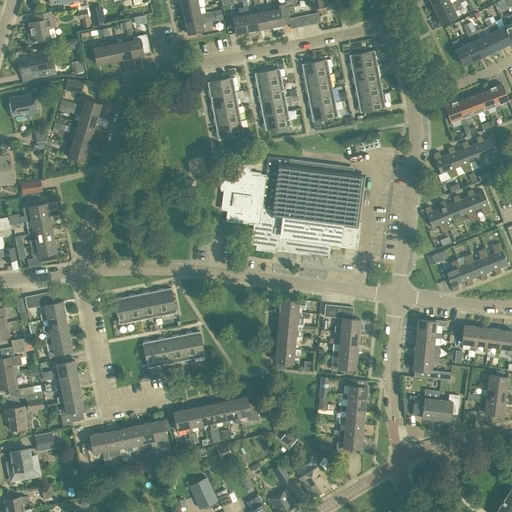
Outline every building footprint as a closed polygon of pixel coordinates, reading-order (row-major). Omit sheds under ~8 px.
[(105,0),(99,2),(103,11),(109,8),(105,0)] [(180,0),(183,11),(199,7),(198,0),(180,0)] [(326,0),(305,0),(306,2),(309,1),(311,8),(327,5),(326,0)] [(437,14),(460,3),(464,1),(463,0),(455,0),(450,3),(449,0),(441,0),(432,5),(437,14)] [(441,24),(457,17),(454,11),(462,7),(460,3),(437,14),(441,24)] [(272,6),(267,7),(272,27),(274,27),(275,29),(279,28),(279,25),(283,25),(281,15),(288,14),(287,6),(286,6),(286,4),(278,5),(279,8),(273,10),(272,6)] [(260,29),(257,13),(249,14),(248,6),(243,7),(248,32),(260,29)] [(92,26),(89,7),(77,9),(78,19),(82,19),(84,27),(92,26)] [(97,16),(96,7),(89,8),(93,26),(106,23),(104,15),(97,16)] [(185,22),(205,18),(204,13),(201,14),(199,7),(183,11),(185,22)] [(236,34),(248,32),(243,7),(238,8),(240,16),(233,17),(236,34)] [(260,29),(272,27),(267,7),(262,8),(263,12),(257,13),(260,29)] [(51,11),(37,14),(38,21),(29,23),(31,33),(28,34),(30,42),(50,38),(56,36),(54,28),(57,27),(55,17),(53,17),(51,11)] [(312,13),(315,24),(321,23),(318,12),(312,13)] [(145,15),(134,17),(136,25),(147,23),(145,15)] [(489,18),(491,24),(502,47),(511,42),(511,41),(505,26),(499,29),(493,16),(489,18)] [(291,29),(297,27),(295,17),(289,18),(291,29)] [(205,18),(185,22),(188,34),(204,30),(203,23),(206,23),(205,18)] [(492,52),(502,47),(491,24),(487,26),(491,33),(485,36),(492,52)] [(492,52),(485,36),(479,38),(474,27),(470,29),(483,56),(492,52)] [(99,37),(104,36),(102,29),(97,30),(91,31),(91,36),(98,35),(99,37)] [(473,61),(483,56),(470,29),(465,31),(467,35),(468,35),(471,42),(465,45),(473,61)] [(128,38),(132,57),(144,55),(140,38),(133,40),(133,37),(128,38)] [(120,60),(132,57),(128,38),(123,38),(124,42),(117,43),(120,60)] [(70,50),(79,48),(77,40),(65,43),(66,48),(70,50)] [(473,61),(465,45),(460,48),(456,40),(452,42),(463,65),(473,61)] [(120,60),(117,43),(110,45),(110,41),(105,42),(109,62),(120,60)] [(97,64),(109,62),(105,42),(100,43),(101,47),(94,48),(97,64)] [(354,69),(374,65),(371,51),(352,55),(354,69)] [(45,62),(44,54),(18,60),(21,74),(36,71),(37,78),(57,74),(54,60),(45,62)] [(307,78),(327,74),(324,60),(304,64),(307,78)] [(73,74),(84,72),(82,62),(71,64),(73,74)] [(357,83),(377,79),(374,65),(354,69),(357,83)] [(260,87),(280,83),(277,69),(257,73),(260,87)] [(310,92),(330,88),(327,74),(307,78),(310,92)] [(213,96),(232,92),(230,78),(210,82),(213,96)] [(360,98),(380,94),(377,79),(357,83),(360,98)] [(83,82),(67,80),(66,90),(82,92),(83,82)] [(262,101),(282,98),(280,83),(260,87),(262,101)] [(509,100),(502,83),(490,88),(496,104),(496,105),(500,104),(509,100)] [(313,107),(332,103),(330,88),(310,92),(313,107)] [(502,109),(500,104),(496,105),(496,104),(490,88),(478,92),(485,108),(485,109),(487,109),(488,108),(495,106),(497,111),(502,109)] [(215,110),(235,107),(232,92),(213,96),(215,110)] [(346,92),(339,93),(340,100),(347,99),(346,92)] [(490,114),(488,108),(487,109),(485,109),(485,108),(478,92),(467,97),(473,113),(474,113),(474,114),(476,113),(484,110),(486,116),(490,114)] [(32,117),(31,113),(38,112),(35,93),(9,98),(13,117),(26,114),(27,118),(28,119),(29,120),(31,120),(32,119),(32,117)] [(380,94),(360,98),(363,112),(382,108),(380,94)] [(479,118),(476,113),(474,114),(474,113),(473,113),(467,97),(456,101),(462,117),(462,118),(463,118),(465,117),(472,114),(475,120),(479,118)] [(265,116),(285,112),(282,98),(262,101),(265,116)] [(80,105),(79,110),(98,116),(102,104),(85,99),(83,106),(80,105)] [(467,123),(465,117),(463,118),(462,118),(462,117),(456,101),(445,105),(451,122),(461,118),(463,124),(467,123)] [(332,103),(313,107),(315,121),(335,117),(332,103)] [(218,125),(238,121),(235,107),(215,110),(218,125)] [(79,110),(77,114),(81,115),(79,122),(95,127),(98,116),(79,110)] [(285,112),(265,116),(268,130),(288,126),(285,112)] [(238,121),(218,125),(221,139),(241,135),(238,121)] [(74,128),(72,132),(91,138),(95,127),(79,122),(77,129),(74,128)] [(296,134),(305,133),(304,125),(295,127),(296,134)] [(50,128),(35,131),(36,143),(47,141),(50,128)] [(72,133),(71,137),(74,138),(72,145),(88,150),(91,138),(72,132),(72,133)] [(478,143),(477,143),(483,157),(489,155),(493,162),(500,159),(491,137),(483,140),(480,135),(476,137),(478,143)] [(44,149),(44,150),(55,153),(57,147),(50,145),(51,142),(47,141),(45,144),(46,144),(44,149)] [(469,163),(475,160),(479,167),(486,164),(483,157),(477,143),(469,146),(466,141),(461,143),(463,148),(469,163)] [(67,151),(65,155),(85,161),(88,150),(72,145),(70,151),(67,151)] [(449,153),(455,168),(461,166),(465,172),(472,170),(469,163),(463,148),(455,150),(452,146),(447,148),(449,153)] [(449,153),(441,156),(438,152),(433,153),(441,173),(448,171),(451,178),(458,175),(455,168),(449,153)] [(4,184),(13,183),(9,155),(0,156),(0,180),(3,180),(4,184)] [(345,176),(346,166),(268,156),(266,175),(250,173),(251,166),(238,165),(237,174),(226,172),(226,174),(224,166),(217,167),(219,178),(221,191),(224,190),(222,200),(226,200),(225,208),(228,208),(226,221),(227,221),(227,219),(254,223),(251,244),(252,244),(252,243),(257,243),(256,249),(257,249),(257,248),(274,250),(275,248),(294,251),(294,249),(308,251),(308,258),(309,251),(329,253),(328,258),(329,258),(331,241),(340,242),(339,247),(340,247),(340,245),(345,246),(345,248),(357,249),(361,222),(357,222),(363,178),(345,176)] [(23,194),(42,191),(40,181),(21,184),(23,194)] [(474,210),(481,208),(484,215),(491,212),(483,190),(475,193),(472,189),(467,191),(469,196),(468,196),(474,210)] [(454,201),(460,216),(467,213),(471,220),(477,218),(474,211),(468,196),(461,199),(458,194),(453,196),(455,201),(454,201)] [(441,207),(440,207),(446,221),(453,219),(457,226),(463,223),(461,216),(460,216),(454,201),(447,204),(444,200),(439,202),(441,207)] [(31,219),(49,215),(47,203),(29,207),(31,215),(25,216),(26,222),(32,221),(31,219)] [(446,221),(440,207),(433,210),(430,206),(424,208),(432,227),(439,224),(443,231),(449,229),(447,222),(446,222),(446,221)] [(34,231),(52,227),(49,215),(31,219),(32,221),(33,227),(27,229),(28,234),(34,233),(34,231)] [(0,229),(10,227),(9,220),(8,220),(7,217),(0,218),(0,229)] [(36,243),(54,240),(52,227),(34,231),(34,233),(36,239),(30,241),(31,246),(37,245),(36,243)] [(36,243),(37,245),(38,251),(32,253),(33,258),(40,257),(40,255),(55,252),(57,252),(54,240),(36,243)] [(494,253),(488,255),(494,270),(496,275),(501,273),(500,268),(508,265),(499,242),(492,245),(494,253)] [(6,262),(17,260),(14,247),(3,249),(6,262)] [(487,278),(486,273),(494,270),(488,255),(485,248),(478,251),(480,258),(474,261),(480,275),(480,276),(482,280),(487,278)] [(41,262),(41,263),(57,260),(55,252),(40,255),(40,257),(41,262)] [(438,253),(432,255),(435,263),(441,260),(438,253)] [(480,275),(474,261),(471,253),(464,256),(466,264),(460,266),(466,281),(468,286),(473,284),(472,279),(480,276),(480,275)] [(460,266),(457,259),(450,261),(452,269),(446,272),(453,291),(459,289),(458,284),(466,281),(460,266)] [(157,290),(162,315),(176,312),(171,287),(157,290)] [(148,318),(162,315),(157,290),(143,293),(148,318)] [(49,304),(55,303),(53,291),(47,292),(49,304)] [(133,321),(148,318),(143,293),(128,296),(133,321)] [(27,308),(33,307),(30,296),(25,297),(27,308)] [(119,324),(133,321),(128,296),(114,299),(119,324)] [(18,312),(25,311),(22,297),(16,298),(18,312)] [(298,313),(298,312),(299,305),(305,306),(305,300),(299,299),(299,301),(281,299),(280,312),(298,313)] [(47,317),(65,313),(63,301),(55,303),(49,304),(44,305),(46,313),(40,314),(41,320),(47,319),(47,317)] [(297,326),(297,324),(298,318),(304,318),(309,318),(309,313),(298,312),(298,313),(280,312),(279,324),(297,326)] [(49,329),(67,326),(65,313),(47,317),(47,319),(49,325),(42,326),(44,332),(50,331),(49,329)] [(352,318),(347,318),(342,317),(342,318),(341,326),(335,326),(334,332),(341,332),(341,330),(359,332),(360,319),(352,318)] [(435,334),(435,332),(436,325),(442,326),(447,326),(447,321),(443,321),(435,320),(435,321),(418,319),(417,332),(435,334)] [(6,323),(0,323),(0,338),(8,337),(6,323)] [(296,338),(296,337),(297,330),(303,330),(303,325),(297,324),(297,326),(279,324),(278,337),(296,338)] [(474,344),(477,326),(464,325),(462,343),(470,344),(469,350),(475,351),(476,345),(474,344)] [(52,341),(70,338),(67,326),(49,329),(50,331),(51,337),(45,339),(46,344),(52,343),(52,341)] [(487,346),(489,328),(477,326),(474,344),(476,345),(482,345),(482,352),(487,352),(488,346),(487,346)] [(499,348),(501,329),(489,328),(487,346),(488,346),(495,347),(494,353),(500,354),(500,348),(499,348)] [(511,330),(501,329),(499,348),(500,348),(507,349),(506,354),(511,355),(511,330)] [(358,344),(359,332),(341,330),(341,332),(340,339),(334,338),(333,344),(339,344),(340,342),(358,344)] [(186,334),(190,358),(205,356),(200,331),(186,334)] [(441,333),(435,332),(435,334),(417,332),(416,344),(434,346),(434,345),(435,338),(441,338),(441,333)] [(12,347),(33,344),(31,334),(30,333),(24,334),(24,338),(11,340),(12,347)] [(176,361),(190,358),(186,334),(171,337),(176,361)] [(162,364),(176,361),(171,337),(157,340),(162,364)] [(302,337),(296,337),(296,338),(278,337),(276,349),(295,350),(295,349),(296,342),(301,343),(302,337)] [(52,341),(52,343),(53,350),(47,351),(49,359),(54,358),(54,355),(54,354),(72,350),(70,338),(52,341)] [(148,367),(162,364),(157,340),(143,342),(148,367)] [(357,356),(358,344),(340,342),(339,344),(339,351),(333,350),(332,356),(338,357),(338,355),(357,356)] [(33,344),(12,347),(13,353),(34,350),(33,344)] [(440,345),(434,345),(434,346),(416,344),(414,356),(433,358),(433,357),(433,350),(440,351),(440,345)] [(295,350),(276,349),(275,361),(277,362),(286,362),(294,363),(294,354),(300,355),(301,349),(295,349),(295,350)] [(0,373),(19,371),(18,365),(22,364),(21,355),(12,357),(0,358),(0,373)] [(356,369),(357,356),(338,355),(338,357),(338,363),(331,363),(331,368),(338,369),(338,368),(356,369)] [(433,358),(414,356),(413,369),(431,371),(432,363),(438,363),(439,358),(439,357),(433,357),(433,358)] [(442,366),(450,366),(449,357),(442,357),(442,366)] [(59,376),(77,372),(74,360),(56,364),(58,372),(52,373),(53,379),(59,378),(59,376)] [(299,372),(314,372),(314,362),(299,362),(299,372)] [(450,380),(451,372),(433,370),(433,378),(450,380)] [(19,371),(0,373),(0,389),(17,386),(15,375),(20,374),(19,371)] [(61,388),(79,384),(77,372),(59,376),(59,378),(60,384),(55,386),(56,391),(62,390),(61,388)] [(488,387),(506,390),(508,377),(489,375),(488,383),(482,383),(482,388),(488,389),(488,387)] [(284,393),(289,388),(282,379),(276,383),(284,393)] [(347,397),(366,399),(366,398),(368,398),(368,392),(366,391),(367,386),(366,386),(366,380),(348,379),(347,385),(349,385),(348,393),(342,393),(337,393),(337,398),(347,399),(347,397)] [(64,400),(82,397),(79,384),(61,388),(62,390),(63,396),(57,397),(58,403),(64,402),(64,400)] [(26,395),(34,393),(33,386),(19,389),(20,395),(26,395)] [(504,402),(506,390),(488,387),(488,389),(487,396),(481,395),(480,400),(486,401),(486,399),(504,402)] [(24,407),(5,409),(6,416),(9,416),(11,430),(13,430),(14,431),(20,431),(20,429),(26,428),(24,412),(29,412),(29,411),(44,409),(41,392),(34,393),(26,395),(27,400),(26,400),(27,406),(24,407)] [(436,417),(438,399),(424,398),(425,395),(418,394),(418,397),(411,396),(408,414),(412,415),(412,411),(419,412),(419,415),(436,417)] [(438,399),(436,417),(436,419),(436,418),(450,419),(449,421),(450,421),(451,413),(457,414),(460,395),(449,394),(448,401),(438,399)] [(238,417),(240,416),(247,415),(248,421),(258,419),(255,402),(248,403),(247,396),(234,399),(238,417)] [(84,409),(82,397),(64,400),(64,402),(65,409),(66,413),(82,410),(84,409)] [(326,409),(327,397),(319,397),(318,408),(326,409)] [(365,411),(366,399),(347,397),(347,399),(347,406),(340,405),(340,411),(346,412),(346,410),(365,411)] [(241,423),(240,416),(238,417),(234,399),(222,401),(226,419),(228,419),(235,418),(236,424),(241,423)] [(503,415),(504,402),(486,399),(486,401),(485,408),(479,407),(478,413),(486,414),(486,412),(503,415)] [(229,425),(228,419),(226,419),(222,401),(210,404),(214,422),(216,422),(222,420),(223,426),(229,425)] [(217,428),(216,422),(214,422),(210,404),(198,407),(202,424),(203,424),(210,423),(211,429),(217,428)] [(205,430),(203,424),(202,424),(198,407),(186,409),(190,427),(191,427),(198,425),(199,431),(205,430)] [(66,413),(65,409),(59,410),(63,426),(73,424),(72,422),(84,419),(82,410),(66,413)] [(192,433),(191,427),(190,427),(186,409),(174,412),(177,430),(186,428),(187,434),(192,433)] [(364,423),(365,411),(346,410),(346,412),(346,418),(339,418),(339,423),(345,424),(345,422),(364,423)] [(154,440),(156,440),(163,438),(164,445),(170,443),(168,436),(166,436),(163,420),(151,422),(154,440)] [(159,453),(156,440),(154,440),(151,422),(138,425),(142,443),(144,442),(150,441),(153,454),(159,453)] [(362,436),(364,423),(345,422),(345,424),(344,431),(336,430),(335,434),(338,434),(338,436),(344,437),(344,434),(362,436)] [(145,449),(144,442),(142,443),(138,425),(126,427),(130,445),(132,445),(138,444),(140,450),(145,449)] [(133,451),(132,445),(130,445),(126,427),(114,430),(118,448),(120,447),(126,446),(127,452),(133,451)] [(291,447),(298,436),(288,429),(280,440),(291,447)] [(121,454),(120,447),(118,448),(114,430),(102,432),(106,450),(107,450),(114,449),(115,455),(121,454)] [(109,456),(107,450),(106,450),(102,432),(90,435),(93,453),(102,451),(103,457),(109,456)] [(54,447),(51,433),(35,436),(38,450),(38,449),(53,446),(53,447),(54,447)] [(361,449),(362,436),(344,434),(344,437),(343,443),(337,442),(337,448),(344,449),(344,447),(361,449)] [(222,458),(231,454),(227,444),(217,449),(222,458)] [(30,456),(29,448),(10,452),(11,458),(12,457),(13,461),(7,462),(11,480),(14,480),(15,481),(20,480),(20,479),(40,475),(36,455),(30,456)] [(111,463),(105,464),(106,471),(115,469),(113,463),(111,463)] [(254,472),(260,469),(256,463),(251,466),(254,472)] [(282,483),(290,477),(281,464),(273,469),(282,483)] [(331,485),(319,466),(299,478),(303,484),(304,484),(308,490),(307,491),(311,497),(331,485)] [(160,468),(148,470),(149,479),(161,477),(160,468)] [(96,480),(111,476),(109,471),(94,474),(96,480)] [(249,472),(243,474),(249,489),(255,487),(249,472)] [(200,509),(218,501),(207,477),(188,485),(200,509)] [(44,499),(57,496),(54,484),(41,487),(44,499)] [(511,511),(511,487),(511,488),(496,511),(511,511)] [(293,503),(290,498),(291,497),(285,488),(268,498),(277,511),(292,511),(298,509),(294,502),(293,503)] [(222,506),(231,502),(227,493),(218,497),(222,506)] [(267,511),(262,503),(258,495),(247,502),(252,510),(252,511),(267,511)] [(6,511),(9,511),(23,509),(22,502),(27,501),(27,496),(21,497),(21,496),(5,499),(6,511)]
